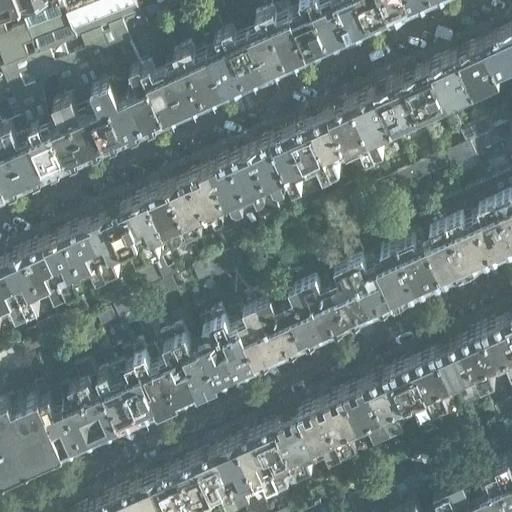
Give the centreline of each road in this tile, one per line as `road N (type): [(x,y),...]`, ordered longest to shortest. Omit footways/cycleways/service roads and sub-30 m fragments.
road 1 (residential): [(511,277),(0,511)]
road 2 (residential): [(0,217),(476,0)]
